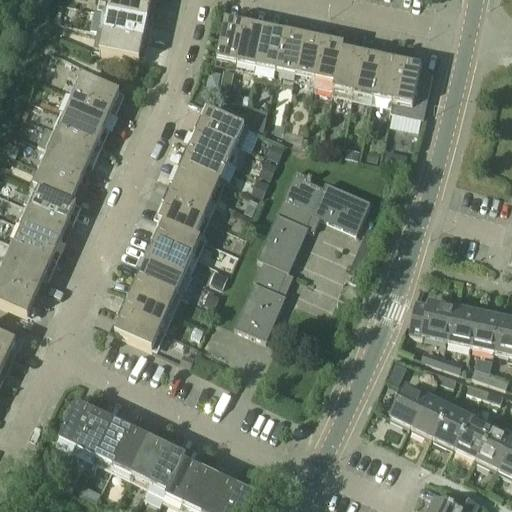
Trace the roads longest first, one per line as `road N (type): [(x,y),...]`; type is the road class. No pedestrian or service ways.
road 1 (tertiary): [(314,484),(424,216),(466,38)]
road 2 (residential): [(54,357),(158,140),(198,0)]
road 3 (residential): [(314,484),(54,357)]
road 4 (residential): [(466,38),(256,0)]
road 5 (residential): [(0,470),(54,357)]
